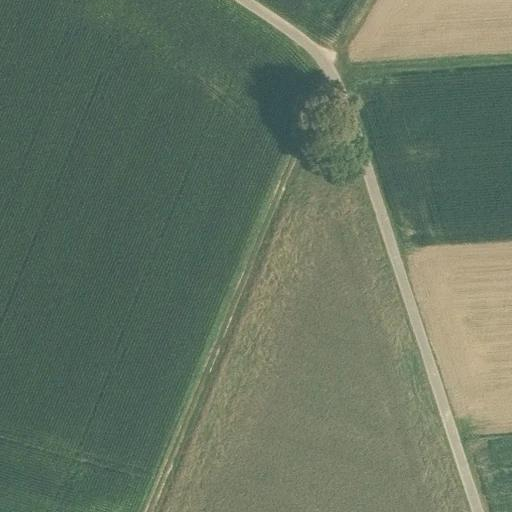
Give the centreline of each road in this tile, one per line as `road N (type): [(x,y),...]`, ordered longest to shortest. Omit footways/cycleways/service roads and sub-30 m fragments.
road 1 (track): [(511,66),(344,75),(325,87),(151,511)]
road 2 (track): [(475,511),(328,67),(231,0)]
